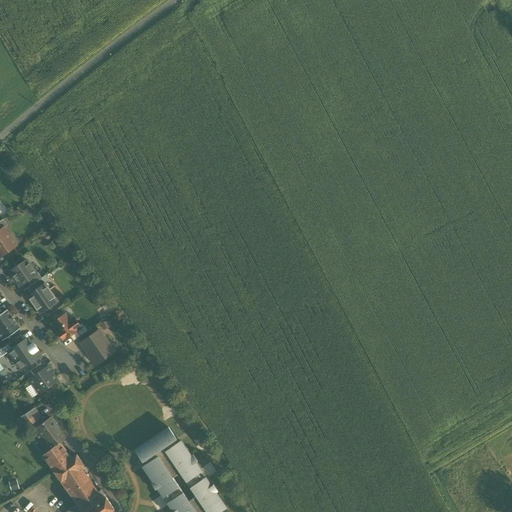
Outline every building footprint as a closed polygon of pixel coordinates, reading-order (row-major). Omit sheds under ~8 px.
[(0,256),(0,257),(16,246),(4,228),(4,227),(0,230),(0,256)] [(22,257),(18,251),(11,257),(15,262),(22,257)] [(10,272),(20,286),(27,280),(37,274),(36,274),(27,260),(10,272)] [(27,280),(31,285),(41,278),(42,278),(38,272),(36,274),(37,274),(27,280)] [(45,283),(41,278),(31,285),(27,288),(30,293),(45,283)] [(29,298),(40,314),(58,302),(45,283),(30,293),(32,296),(29,298)] [(0,336),(3,341),(21,328),(7,309),(0,314),(0,336)] [(70,320),(74,317),(76,316),(71,309),(65,314),(70,320)] [(51,323),(64,341),(70,336),(82,328),(74,317),(70,320),(65,314),(51,323)] [(110,327),(107,320),(100,323),(103,330),(110,327)] [(73,341),(78,338),(88,331),(85,326),(82,328),(70,336),(73,341)] [(92,328),(88,331),(78,338),(81,344),(96,333),(92,328)] [(81,344),(96,364),(114,351),(99,330),(96,333),(81,344)] [(8,344),(11,350),(24,341),(21,335),(8,344)] [(9,351),(22,369),(23,368),(35,360),(40,356),(36,351),(37,350),(32,343),(32,344),(28,338),(24,341),(11,350),(9,351)] [(0,357),(9,351),(11,350),(8,344),(0,349),(0,357)] [(23,368),(27,374),(38,366),(35,360),(23,368)] [(41,364),(38,366),(27,374),(26,374),(29,379),(44,369),(41,364)] [(29,379),(39,393),(58,381),(48,366),(44,369),(29,379)] [(16,420),(24,430),(41,417),(35,408),(21,416),(16,420)] [(36,428),(51,449),(60,443),(66,438),(50,417),(36,428)] [(143,462),(145,460),(174,441),(177,439),(168,427),(135,450),(143,462)] [(145,460),(148,463),(158,456),(165,451),(176,444),(174,441),(145,460)] [(180,473),(186,482),(198,474),(202,471),(196,462),(197,461),(193,455),(191,456),(181,441),(176,444),(165,451),(180,473)] [(63,484),(77,504),(83,511),(109,511),(114,509),(104,494),(101,496),(98,492),(81,467),(84,465),(77,455),(71,459),(60,443),(51,449),(42,456),(63,484)] [(141,461),(134,451),(129,454),(135,464),(141,461)] [(158,456),(173,478),(180,473),(165,451),(158,456)] [(163,497),(167,495),(179,487),(173,478),(158,456),(148,463),(143,467),(153,482),(151,483),(156,490),(157,489),(163,497)] [(202,480),(198,474),(186,482),(190,488),(202,480)] [(206,477),(202,480),(190,488),(196,496),(206,511),(219,511),(226,507),(216,492),(218,491),(213,485),(212,486),(206,477)] [(17,480),(9,482),(11,491),(20,489),(17,480)] [(167,495),(171,501),(183,493),(179,487),(167,495)] [(196,511),(189,501),(183,493),(171,501),(167,503),(173,511),(172,511),(196,511)] [(206,511),(196,496),(189,501),(196,511),(206,511)]
